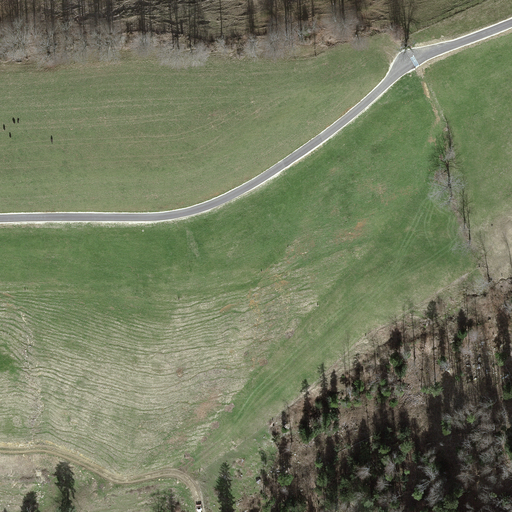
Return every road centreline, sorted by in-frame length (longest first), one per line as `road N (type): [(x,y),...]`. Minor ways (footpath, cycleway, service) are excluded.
road 1 (unclassified): [(0,218),(151,216),(208,205),(300,152),(414,61),(511,22)]
road 2 (track): [(0,449),(43,449),(115,481),(176,473),(190,480),(199,511)]
